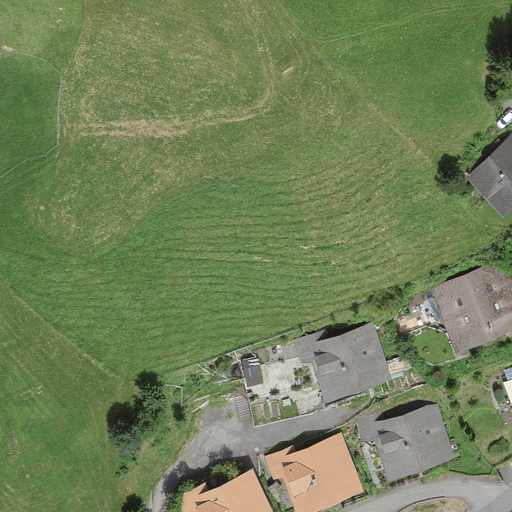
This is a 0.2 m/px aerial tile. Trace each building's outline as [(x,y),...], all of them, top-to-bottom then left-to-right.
[(511,132),(511,131),(468,174),(505,211),(511,203),(511,132)] [(511,279),(502,257),(432,288),(458,346),(511,321),(511,279)] [(363,328),(316,344),(320,356),(310,359),(317,378),(326,375),(328,380),(376,364),(363,328)] [(511,365),(499,371),(511,399),(511,398),(511,365)] [(436,396),(356,424),(361,438),(375,433),(389,472),(454,449),(436,396)] [(266,459),(273,475),(282,472),(296,508),(363,481),(342,429),(266,459)] [(275,511),(252,462),(178,497),(185,511),(194,511),(197,511),(275,511)]
